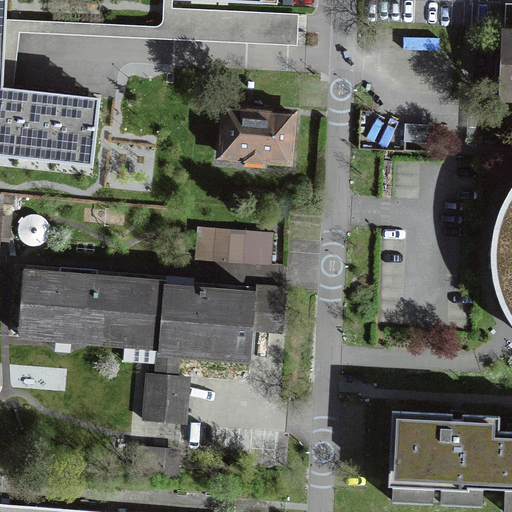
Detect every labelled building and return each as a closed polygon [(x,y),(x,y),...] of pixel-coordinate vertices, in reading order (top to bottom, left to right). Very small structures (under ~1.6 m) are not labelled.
[(13,89),(2,88),(5,19),(6,0),(0,0),(0,155),(0,156),(1,147),(16,148),(15,157),(38,160),(39,151),(53,152),(52,161),(75,164),(76,155),(93,157),(99,98),(13,89)] [(2,88),(13,89),(19,32),(297,45),(297,31),(298,14),(172,8),(172,0),(163,0),(162,20),(160,24),(155,26),(5,19),(2,88)] [(511,3),(505,3),(501,98),(502,98),(503,91),(511,91),(511,3)] [(221,155),(245,157),(244,165),(264,167),(264,159),(288,161),(293,114),(225,108),(221,155)] [(511,191),(501,214),(497,228),(493,253),(496,278),(506,309),(511,318),(511,191)] [(200,228),(198,258),(270,264),(273,234),(200,228)] [(285,296),(282,296),(282,286),(256,284),(255,294),(165,287),(166,283),(24,272),(18,335),(159,346),(157,374),(148,373),(144,420),(181,423),(185,376),(176,375),(178,354),(250,360),(252,329),(283,331),(285,296)] [(66,375),(68,349),(32,347),(31,373),(66,375)] [(483,487),(494,488),(498,416),(462,414),(462,421),(452,421),(452,413),(392,410),(388,485),(392,485),(392,500),(482,505),(483,487)] [(498,416),(494,488),(505,488),(504,511),(511,511),(511,431),(499,431),(500,416),(498,416)]
